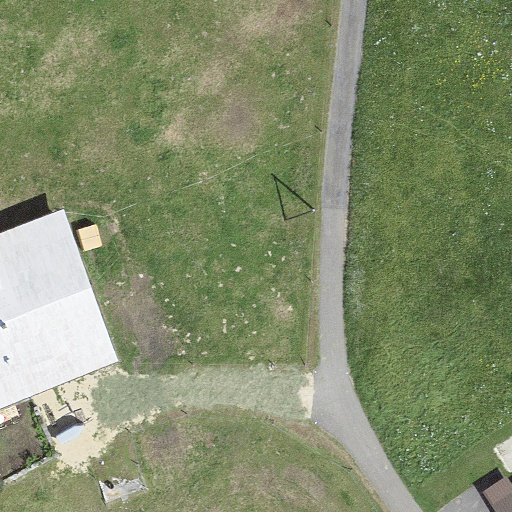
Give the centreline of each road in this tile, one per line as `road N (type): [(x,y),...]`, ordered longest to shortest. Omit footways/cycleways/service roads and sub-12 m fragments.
road 1 (track): [(399,511),(330,413),(330,195),(348,0)]
road 2 (track): [(330,413),(102,385)]
